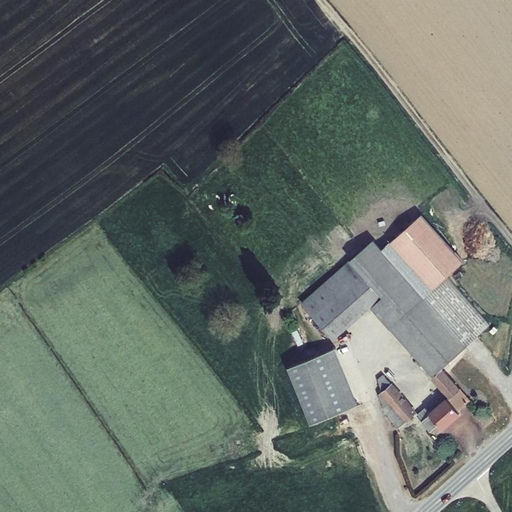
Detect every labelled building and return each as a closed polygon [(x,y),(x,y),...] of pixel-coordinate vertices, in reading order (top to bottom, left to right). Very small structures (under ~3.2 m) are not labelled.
[(302,303),(330,335),(338,335),(371,307),(432,376),(490,325),(447,276),(463,262),(421,215),(381,250),(373,241),(302,303)] [(336,348),(288,367),(311,424),(359,405),(336,348)] [(439,423),(443,428),(459,414),(457,411),(469,401),(442,370),(433,378),(444,392),(417,416),(422,421),(431,431),(439,423)] [(384,408),(397,428),(416,413),(384,376),(378,380),(382,393),(390,402),(384,408)] [(384,408),(390,402),(382,393),(379,394),(384,408)]
